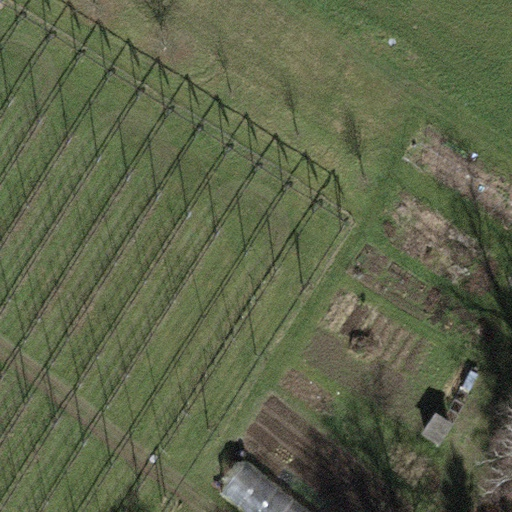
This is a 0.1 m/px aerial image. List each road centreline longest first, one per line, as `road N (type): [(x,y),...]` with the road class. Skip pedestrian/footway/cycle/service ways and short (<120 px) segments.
road 1 (track): [(0,345),(211,511),(437,511),(511,382)]
road 2 (track): [(293,0),(511,146)]
